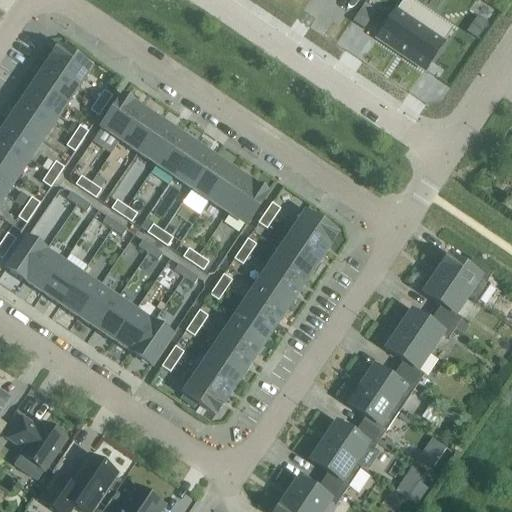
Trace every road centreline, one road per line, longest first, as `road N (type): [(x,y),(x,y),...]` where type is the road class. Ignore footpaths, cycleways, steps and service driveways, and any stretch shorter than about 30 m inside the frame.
road 1 (residential): [(401,228),(234,467),(214,466),(0,322)]
road 2 (residential): [(53,0),(401,228)]
road 3 (residential): [(444,162),(205,0)]
road 4 (residential): [(511,62),(444,162)]
